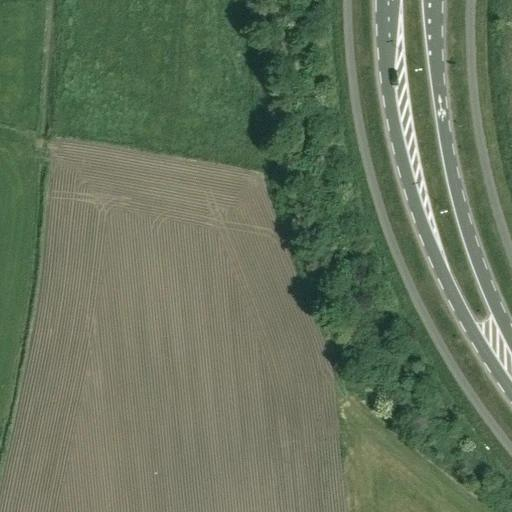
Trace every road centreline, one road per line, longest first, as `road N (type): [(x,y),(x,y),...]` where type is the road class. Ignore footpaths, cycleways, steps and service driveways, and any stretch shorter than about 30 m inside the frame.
road 1 (primary): [(386,0),(402,161),(461,312),(511,392)]
road 2 (primary): [(511,336),(459,207),(436,69),(435,0)]
